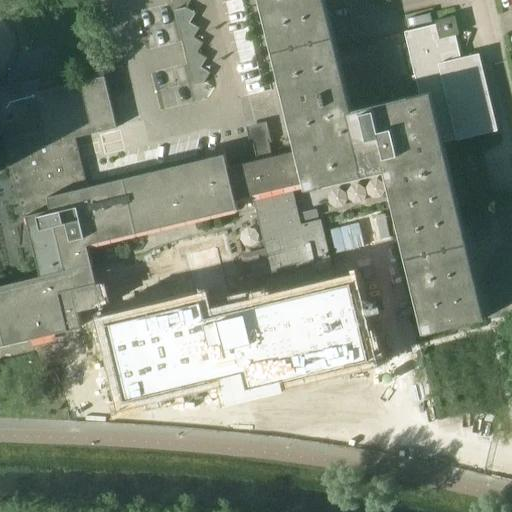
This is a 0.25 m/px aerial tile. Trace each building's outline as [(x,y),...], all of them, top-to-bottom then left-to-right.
[(264,0),(300,150),(308,182),(309,188),(306,189),(306,190),(325,185),(324,182),(363,173),(362,167),(386,162),(427,331),(424,332),(424,334),(485,319),(485,317),(482,318),(439,143),(456,139),(456,140),(497,131),(497,129),(496,129),(478,56),(479,55),(479,54),(452,60),(447,37),(459,34),(454,16),(435,21),(436,25),(404,32),(419,95),(408,97),(408,101),(349,115),(321,0),(264,0)] [(210,75),(192,6),(175,10),(193,80),(210,75)] [(412,27),(434,22),(431,13),(410,18),(412,27)] [(78,204),(27,216),(41,276),(0,286),(0,339),(28,333),(29,339),(77,328),(73,308),(101,302),(88,245),(78,204)] [(354,279),(232,309),(200,317),(196,300),(107,321),(126,401),(244,372),(248,389),(373,359),(354,279)]
